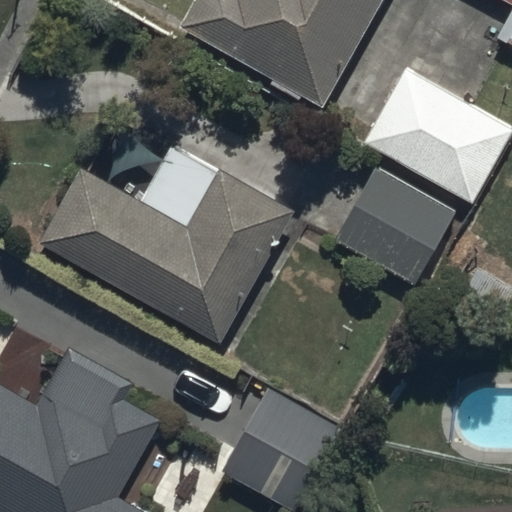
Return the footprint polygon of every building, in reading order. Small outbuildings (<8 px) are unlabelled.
[(325,95),(376,0),(194,0),(188,13),(279,63),(274,72),(302,87),(304,83),(325,95)] [(511,5),(500,28),(511,34),(511,5)] [(511,131),(511,116),(410,57),(366,132),(475,195),(511,131)] [(87,154),(44,230),(225,333),(304,194),(229,152),(223,163),(176,136),(146,188),(87,154)] [(459,204),(380,160),(341,231),(419,274),(459,204)] [(0,495),(30,511),(167,511),(121,487),(166,405),(131,386),(140,369),(74,334),(44,387),(0,363),(0,495)] [(347,416),(271,376),(226,463),(301,503),(347,416)]
